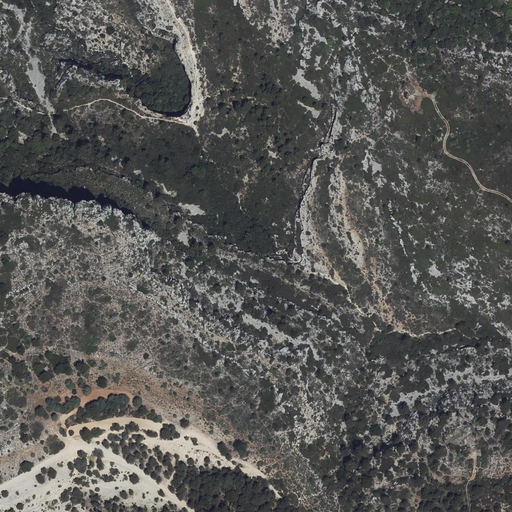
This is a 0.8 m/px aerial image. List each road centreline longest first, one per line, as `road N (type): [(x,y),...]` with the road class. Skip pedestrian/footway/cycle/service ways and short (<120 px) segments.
road 1 (track): [(0,489),(74,447),(178,441),(245,464),(294,511)]
road 2 (track): [(511,201),(478,186),(467,164),(447,154),(446,122),(421,93)]
